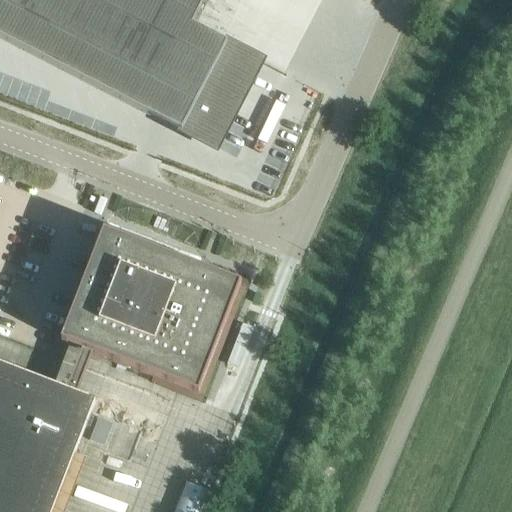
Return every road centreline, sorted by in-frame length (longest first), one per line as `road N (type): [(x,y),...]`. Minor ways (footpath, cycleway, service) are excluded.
road 1 (unclassified): [(0,135),(239,227),(288,230),(312,205),(401,0)]
road 2 (unknown): [(332,158),(262,128),(246,160),(0,30)]
road 3 (unknown): [(70,0),(256,92),(267,107),(262,128)]
